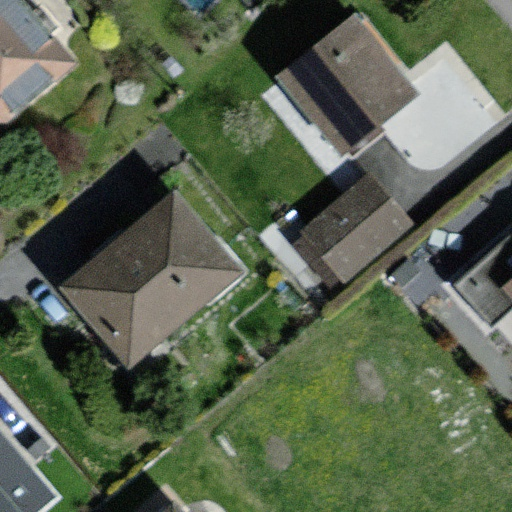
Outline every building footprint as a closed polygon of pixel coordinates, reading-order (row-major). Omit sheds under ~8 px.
[(0,0),(0,134),(74,68),(12,0),(0,0)] [(417,90),(357,18),(287,76),(347,148),(417,90)] [(370,176),(306,230),(347,278),(411,223),(370,176)] [(240,271),(176,196),(70,287),(134,362),(240,271)] [(511,242),(464,283),(495,319),(511,304),(511,242)] [(0,511),(19,511),(44,491),(0,439),(0,511)]
